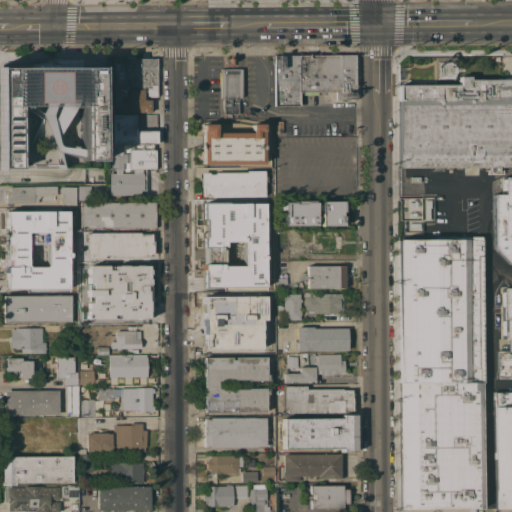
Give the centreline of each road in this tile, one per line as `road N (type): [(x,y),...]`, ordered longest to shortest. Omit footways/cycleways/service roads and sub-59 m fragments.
road 1 (residential): [(177,511),(177,26)]
road 2 (tertiary): [(381,444),(381,107)]
road 3 (primary): [(177,26),(55,27)]
